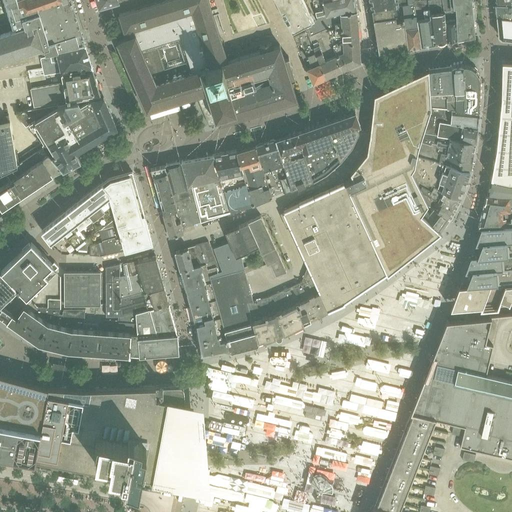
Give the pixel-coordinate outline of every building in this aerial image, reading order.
[(4,0),(11,20),(14,29),(0,33),(0,58),(9,57),(45,46),(47,50),(85,42),(74,10),(73,9),(74,9),(74,8),(75,7),(74,6),(73,5),(72,5),(71,4),(72,3),(71,0),(4,0)] [(212,15),(211,11),(212,11),(211,10),(208,0),(162,0),(119,14),(124,32),(126,31),(129,36),(117,41),(147,109),(196,93),(196,95),(198,94),(200,92),(203,91),(209,104),(210,108),(212,111),(215,118),(216,118),(217,118),(218,119),(219,121),(218,121),(218,122),(296,98),(294,90),(291,81),(295,79),(291,66),(288,57),(284,58),(280,44),(273,46),(271,41),(260,45),(261,50),(227,60),(219,35),(213,16),(213,15),(212,15)] [(275,0),(292,31),(301,27),(314,19),(303,0),(275,0)] [(314,2),(318,18),(327,16),(356,10),(356,9),(356,7),(354,0),(318,0),(315,1),(314,2)] [(407,3),(407,0),(369,0),(370,1),(371,9),(402,4),(407,3)] [(407,0),(407,3),(402,4),(404,14),(409,48),(421,46),(420,45),(414,0),(407,0)] [(414,0),(420,45),(422,45),(433,43),(427,0),(414,0)] [(446,40),(443,11),(442,11),(440,0),(427,0),(433,43),(446,40)] [(440,0),(442,11),(443,11),(453,10),(457,38),(458,38),(470,36),(474,30),(471,0),(440,0)] [(511,3),(496,3),(497,15),(511,16),(511,3)] [(396,15),(404,14),(402,4),(371,9),(373,18),(375,18),(396,15)] [(356,10),(327,16),(330,30),(358,26),(356,10)] [(453,10),(443,11),(446,40),(457,38),(453,10)] [(409,48),(404,14),(396,15),(375,18),(373,18),(374,22),(375,32),(379,53),(384,52),(384,51),(396,48),(397,51),(408,49),(409,48)] [(511,16),(497,15),(497,16),(497,22),(498,22),(498,25),(499,32),(498,32),(499,34),(503,37),(502,37),(505,38),(505,37),(511,38),(511,39),(511,38),(511,16)] [(342,68),(333,44),(330,37),(331,37),(330,30),(327,16),(318,18),(314,23),(305,26),(307,30),(314,48),(325,76),(342,68)] [(0,22),(0,33),(14,29),(11,20),(0,22)] [(330,37),(333,44),(337,43),(337,45),(340,43),(344,42),(344,43),(359,41),(358,28),(358,26),(330,30),(331,37),(330,37)] [(296,35),(294,36),(300,51),(312,80),(312,81),(313,81),(324,76),(325,76),(314,48),(307,30),(296,35)] [(360,60),(359,41),(344,43),(344,42),(340,43),(337,45),(337,43),(333,44),(342,68),(360,60)] [(92,66),(85,42),(47,50),(40,51),(41,57),(43,66),(28,69),(29,77),(62,71),(92,66)] [(511,62),(507,62),(506,62),(505,62),(504,63),(503,64),(503,65),(503,66),(502,86),(501,86),(501,95),(502,95),(502,96),(501,96),(502,96),(500,112),(499,112),(500,112),(500,113),(499,113),(500,113),(498,128),(498,129),(498,130),(497,145),(496,145),(496,146),(497,146),(496,146),(496,148),(497,148),(495,160),(494,159),(493,163),(494,164),(492,175),(491,175),(491,177),(510,181),(511,180),(511,62)] [(451,65),(428,68),(430,106),(479,109),(479,79),(478,73),(475,68),(469,65),(464,64),(463,64),(463,63),(451,65)] [(100,93),(92,66),(62,71),(64,82),(31,87),(34,104),(100,93)] [(415,159),(416,154),(416,149),(419,140),(422,131),(427,118),(430,106),(428,68),(415,75),(388,90),(389,90),(375,98),(371,147),(350,175),(343,178),(345,182),(376,251),(384,267),(385,270),(387,273),(388,272),(387,272),(397,264),(398,264),(398,263),(408,256),(409,255),(418,247),(419,248),(419,247),(419,246),(428,239),(429,239),(430,239),(429,238),(439,230),(439,231),(440,230),(439,229),(425,217),(421,213),(428,204),(422,190),(415,177),(411,169),(412,167),(413,166),(414,164),(415,159)] [(198,94),(196,95),(209,125),(218,122),(218,121),(219,121),(218,119),(217,118),(216,118),(215,118),(212,111),(210,108),(209,104),(203,91),(200,92),(198,94)] [(117,127),(111,113),(108,112),(101,96),(16,111),(17,115),(26,125),(40,143),(42,145),(43,146),(63,169),(81,160),(77,155),(74,152),(83,147),(95,140),(96,140),(97,140),(98,140),(98,139),(98,138),(101,136),(102,133),(104,132),(105,133),(106,134),(107,134),(108,133),(108,132),(117,127)] [(479,110),(479,109),(430,106),(427,118),(477,127),(479,110)] [(277,137),(287,171),(292,187),(312,178),(325,171),(329,168),(340,159),(352,144),(359,129),(357,125),(360,124),(355,111),(342,115),(330,120),(330,119),(320,123),(305,128),(297,131),(286,134),(286,133),(285,133),(282,134),(281,135),(281,136),(277,137)] [(0,122),(9,120),(8,114),(0,116),(0,122)] [(475,140),(477,127),(427,118),(422,131),(434,133),(450,136),(475,140)] [(16,158),(13,141),(9,120),(0,122),(0,170),(0,171),(17,163),(16,158)] [(473,151),(475,140),(450,136),(449,140),(433,137),(434,133),(422,131),(419,140),(431,144),(431,142),(473,151)] [(263,168),(274,165),(278,164),(281,173),(287,171),(277,137),(276,138),(256,144),(263,168)] [(416,154),(436,159),(443,162),(445,155),(471,162),(473,151),(431,142),(431,144),(419,140),(416,149),(416,154)] [(16,158),(17,163),(20,161),(27,157),(43,146),(42,145),(40,143),(16,158)] [(272,196),(263,168),(256,144),(237,150),(243,172),(242,172),(252,204),(272,196)] [(34,188),(40,183),(62,169),(63,169),(43,146),(27,157),(20,161),(17,163),(0,171),(0,205),(1,207),(2,207),(3,208),(34,188)] [(216,153),(214,154),(219,175),(230,211),(252,204),(242,172),(243,172),(237,150),(225,153),(225,152),(216,155),(216,153)] [(188,159),(180,160),(187,184),(189,194),(190,194),(192,199),(188,200),(194,223),(201,221),(230,211),(219,175),(214,154),(212,154),(188,159)] [(470,169),(443,162),(436,159),(416,154),(415,159),(414,164),(413,166),(412,167),(411,169),(415,177),(460,196),(469,170),(470,169)] [(470,169),(471,162),(445,155),(443,162),(470,169)] [(187,184),(180,160),(176,161),(165,163),(177,208),(182,227),(194,223),(188,200),(192,199),(190,194),(189,194),(187,184)] [(153,177),(162,206),(163,210),(166,219),(169,230),(174,233),(181,232),(180,230),(183,229),(182,227),(177,208),(165,163),(151,167),(153,177)] [(292,187),(287,171),(281,173),(278,164),(274,165),(278,178),(279,178),(284,191),(292,187)] [(274,165),(263,168),(272,196),(284,191),(279,178),(278,178),(274,165)] [(80,199),(78,201),(41,230),(51,243),(62,252),(69,253),(69,252),(74,248),(85,249),(86,247),(93,242),(89,237),(99,228),(103,241),(91,245),(90,254),(100,255),(125,250),(152,242),(144,214),(140,201),(140,200),(132,172),(120,175),(120,174),(119,174),(119,175),(110,177),(103,182),(103,181),(100,184),(99,183),(79,199),(80,199)] [(415,177),(422,190),(437,198),(439,196),(453,204),(455,206),(460,197),(460,196),(415,177)] [(511,194),(511,193),(511,181),(491,178),(490,177),(488,189),(487,192),(501,195),(511,194)] [(308,267),(328,310),(343,301),(343,300),(358,290),(357,289),(370,281),(371,282),(386,273),(387,273),(385,270),(384,267),(376,251),(345,182),(284,210),(283,211),(283,217),(290,217),(290,225),(308,267)] [(449,217),(455,206),(453,204),(439,196),(437,198),(422,190),(428,204),(449,217)] [(511,195),(502,195),(486,194),(484,201),(483,201),(484,201),(482,211),(511,209),(511,195)] [(449,217),(428,204),(421,213),(425,217),(439,229),(440,230),(441,229),(449,218),(449,217)] [(511,209),(482,211),(478,227),(480,227),(511,225),(511,209)] [(270,262),(276,274),(286,270),(261,216),(260,214),(238,225),(249,249),(258,245),(267,264),(270,262)] [(249,250),(249,249),(238,225),(225,230),(229,241),(235,256),(240,254),(249,250)] [(511,225),(480,227),(480,228),(475,241),(475,242),(470,255),(469,256),(470,256),(465,269),(464,270),(465,270),(460,283),(459,284),(459,285),(511,280),(511,225)] [(1,269),(1,270),(26,297),(58,266),(54,261),(52,263),(31,241),(1,270),(1,269)] [(175,250),(177,259),(176,259),(178,269),(180,269),(195,324),(200,350),(201,354),(230,349),(210,278),(209,275),(219,271),(208,241),(188,246),(175,250)] [(212,247),(221,271),(223,275),(210,278),(230,349),(258,342),(247,302),(253,300),(245,273),(244,269),(240,254),(235,256),(229,241),(212,247)] [(120,298),(130,295),(164,285),(156,255),(123,262),(126,275),(120,276),(120,298)] [(257,262),(244,267),(245,273),(258,267),(257,262)] [(120,298),(120,276),(120,263),(106,267),(106,271),(106,281),(106,316),(118,316),(119,316),(136,311),(169,302),(166,288),(165,288),(164,285),(130,295),(120,298)] [(306,268),(301,281),(271,295),(284,332),(293,328),(313,318),(313,317),(318,315),(328,310),(308,267),(306,268)] [(26,297),(1,270),(0,270),(0,311),(8,317),(7,318),(7,319),(11,322),(12,320),(13,321),(16,317),(21,321),(18,325),(19,326),(18,327),(22,329),(24,326),(34,312),(36,308),(26,297)] [(100,271),(64,271),(64,304),(100,304),(100,271)] [(451,307),(482,304),(481,307),(497,306),(499,303),(506,302),(511,301),(511,280),(458,285),(450,307),(451,307)] [(284,332),(271,295),(267,296),(253,300),(247,302),(258,342),(259,342),(269,338),(278,334),(278,335),(279,334),(284,332)] [(48,307),(60,307),(60,298),(48,298),(48,307)] [(139,355),(173,352),(179,345),(177,332),(169,302),(136,311),(136,321),(137,333),(139,353),(139,355)] [(51,340),(56,323),(60,308),(36,308),(34,312),(24,326),(22,329),(39,341),(40,342),(41,338),(47,339),(47,340),(51,341),(51,340)] [(85,309),(63,308),(61,313),(59,313),(57,324),(56,323),(51,340),(56,342),(56,344),(56,346),(71,350),(72,350),(71,349),(72,347),(72,348),(72,347),(75,348),(75,349),(76,348),(77,348),(77,349),(79,349),(79,350),(79,349),(80,349),(80,350),(81,350),(82,346),(86,346),(90,349),(90,351),(96,351),(98,330),(98,325),(84,324),(85,309)] [(104,330),(98,330),(96,351),(110,353),(112,348),(117,348),(118,353),(130,354),(130,353),(139,353),(137,333),(136,321),(136,311),(119,316),(118,316),(117,320),(104,319),(104,330)] [(511,511),(511,312),(491,315),(447,319),(432,357),(427,367),(425,375),(410,411),(371,511),(511,511)] [(58,363),(53,362),(52,366),(57,367),(59,368),(75,371),(75,368),(76,366),(58,363)] [(49,385),(0,371),(0,450),(35,457),(36,451),(49,385)] [(76,386),(49,385),(36,451),(35,457),(94,468),(107,469),(114,470),(120,471),(120,475),(132,477),(133,474),(152,478),(152,481),(186,487),(210,492),(203,406),(185,402),(184,388),(183,387),(182,386),(181,385),(180,385),(179,385),(174,385),(163,385),(163,384),(162,384),(162,383),(161,383),(160,383),(160,384),(159,384),(159,385),(90,387),(76,386)] [(311,476),(310,479),(310,482),(312,484),(315,487),(319,490),(325,492),(329,493),(331,492),(332,491),(333,489),(332,487),(331,484),(330,481),(327,477),(323,474),(319,472),(316,472),(313,474),(311,476)]
